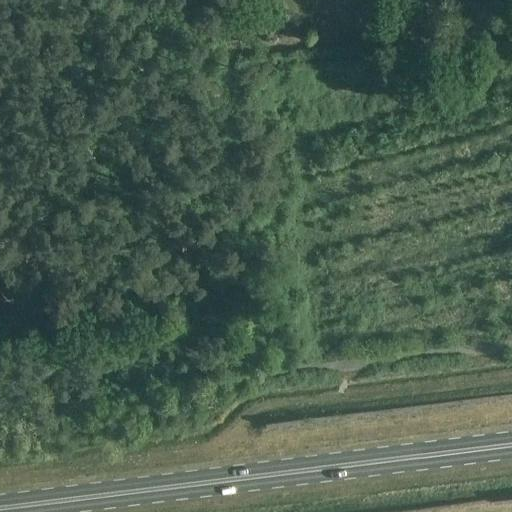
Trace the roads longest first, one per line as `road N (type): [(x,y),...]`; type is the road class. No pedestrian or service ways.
road 1 (track): [(219,0),(280,370),(511,353)]
road 2 (primary): [(511,450),(27,511)]
